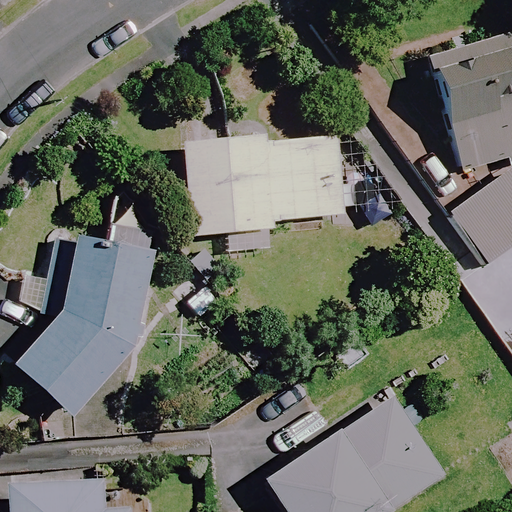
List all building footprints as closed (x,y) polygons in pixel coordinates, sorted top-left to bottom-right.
[(511,164),(511,38),(424,63),(455,172),(503,158),(505,166),(511,164)] [(335,219),(328,139),(257,146),(256,139),(172,147),(181,240),(269,232),(268,225),(335,219)] [(146,251),(67,235),(54,309),(3,365),(63,418),(124,347),(146,251)] [(384,511),(434,480),(382,400),(254,484),(272,511),(384,511)] [(99,511),(98,485),(4,491),(5,511),(99,511)]
